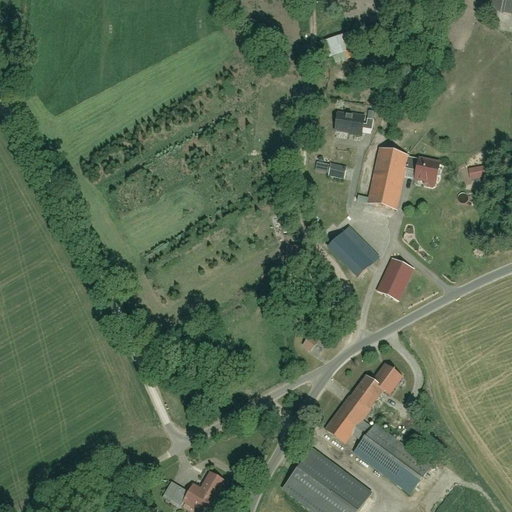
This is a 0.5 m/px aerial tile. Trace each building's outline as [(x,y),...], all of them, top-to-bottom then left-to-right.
[(511,11),(511,0),(486,0),(486,6),(511,11)] [(332,58),(355,51),(349,34),(326,42),(332,58)] [(354,136),(362,137),(365,117),(347,114),(347,115),(338,114),(335,132),(354,135),(354,136)] [(436,166),(380,153),(369,202),(398,209),(406,175),(432,181),(436,166)] [(349,169),(337,167),(335,180),(346,182),(349,169)] [(469,171),(471,182),(488,179),(486,168),(469,171)] [(377,260),(347,230),(329,248),(359,278),(377,260)] [(412,272),(393,264),(378,297),(397,305),(412,272)] [(329,350),(305,336),(299,346),(323,360),(329,350)] [(289,353),(280,352),(279,361),(289,361),(289,353)] [(348,455),(407,495),(428,464),(363,420),(383,392),(387,395),(400,376),(386,366),(374,383),(365,377),(327,433),(343,444),(350,433),(359,439),(348,455)] [(362,511),(374,496),(315,452),(284,494),(309,511),(362,511)] [(191,496),(173,485),(165,499),(184,511),(187,507),(195,511),(221,511),(225,506),(219,502),(229,487),(212,476),(202,492),(196,488),(191,496)]
